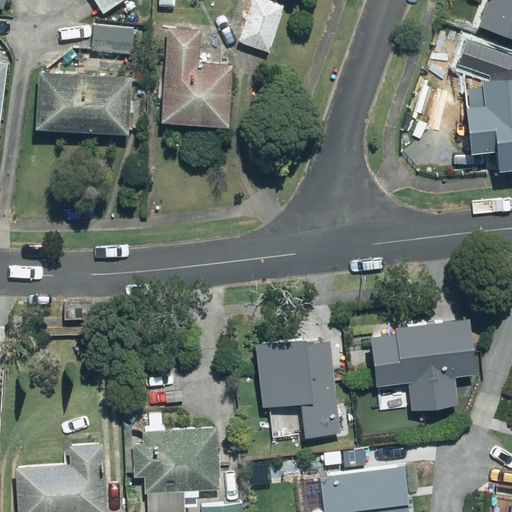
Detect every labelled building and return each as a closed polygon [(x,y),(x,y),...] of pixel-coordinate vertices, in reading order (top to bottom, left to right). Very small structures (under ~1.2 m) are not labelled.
[(90,0),(99,13),(118,0),(90,0)] [(281,5),(266,0),(247,0),(235,42),(264,52),(281,5)] [(511,0),(478,0),(469,25),(511,40),(511,0)] [(89,26),(88,49),(129,53),(131,29),(89,26)] [(196,29),(161,27),(155,122),(223,126),(227,64),(194,62),(196,29)] [(492,157),(511,155),(511,75),(488,78),(487,66),(462,71),(468,147),(491,145),(492,157)] [(35,71),(28,128),(123,134),(128,78),(35,71)] [(465,322),(370,338),(379,390),(409,384),(414,414),(462,406),(457,378),(474,375),(465,322)] [(325,336),(246,342),(254,406),(264,404),(268,435),(298,431),(299,437),(337,432),(325,336)] [(211,425),(137,430),(138,443),(126,444),(128,478),(138,477),(140,493),(215,488),(211,425)] [(101,511),(96,443),(62,446),(63,463),(9,467),(12,511),(101,511)] [(404,511),(399,466),(305,478),(308,511),(314,511),(344,508),(344,511),(404,511)] [(234,511),(234,502),(196,506),(196,511),(234,511)]
